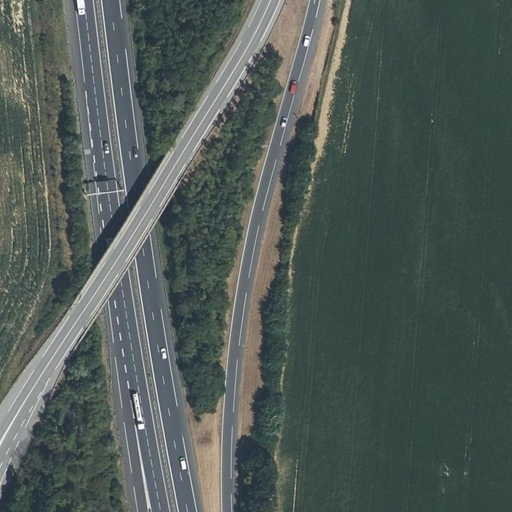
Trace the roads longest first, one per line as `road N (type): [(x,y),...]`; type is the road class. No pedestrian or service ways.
road 1 (motorway): [(232,511),(234,387),(256,235),(315,0)]
road 2 (motorway): [(190,511),(109,0)]
road 3 (primary): [(270,0),(18,414)]
road 4 (motorway): [(84,0),(141,396)]
